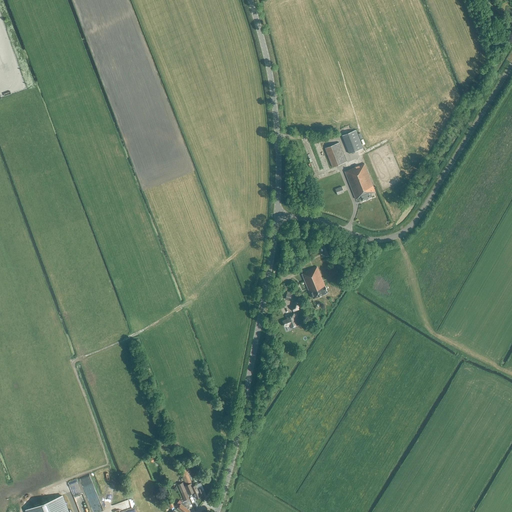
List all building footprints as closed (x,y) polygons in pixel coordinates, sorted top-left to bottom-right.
[(348,150),(362,145),(354,126),(341,131),(348,150)] [(332,167),(347,161),(339,142),(325,148),(332,167)] [(371,193),(375,191),(364,164),(345,171),(356,199),(360,197),(361,201),(372,196),(371,193)] [(337,195),(344,193),(341,186),(335,189),(337,195)] [(320,243),(326,257),(332,254),(326,240),(320,243)] [(313,298),(327,293),(317,267),(306,271),(306,272),(302,274),(310,294),(311,293),(313,298)] [(285,300),(292,301),(294,291),(287,290),(285,300)] [(291,327),(297,325),(295,320),(296,320),(294,314),(287,316),(288,319),(283,321),(284,326),(290,324),(291,327)] [(185,476),(183,477),(186,484),(191,482),(187,473),(185,475),(185,476)] [(178,484),(184,500),(189,498),(182,482),(178,484)] [(197,489),(196,485),(192,486),(191,483),(185,486),(188,494),(193,492),(196,499),(201,497),(200,496),(204,494),(201,488),(197,489)] [(26,510),(26,511),(67,511),(61,496),(26,510)] [(189,511),(190,511),(187,509),(189,507),(181,501),(177,508),(182,511),(189,511)]
